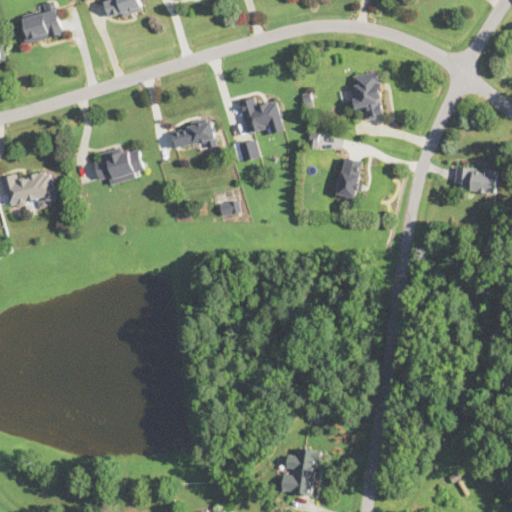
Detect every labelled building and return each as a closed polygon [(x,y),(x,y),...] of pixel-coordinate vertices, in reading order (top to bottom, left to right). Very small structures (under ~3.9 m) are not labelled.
[(104,0),(110,18),(144,9),(141,0),(104,0)] [(27,43),(65,32),(57,5),(19,16),(27,43)] [(368,118),(387,115),(379,70),(351,75),(357,109),(366,107),(368,118)] [(240,100),(247,130),(267,125),(269,133),(286,129),(279,99),(258,104),(256,96),(240,100)] [(177,149),(218,139),(212,116),(172,127),(177,149)] [(343,147),(343,133),(310,133),(310,147),(343,147)] [(241,161),(263,154),(257,136),(235,144),(241,161)] [(111,175),(112,182),(147,175),(142,150),(131,152),(129,145),(102,150),(104,157),(96,159),(99,177),(111,175)] [(337,193),(358,198),(367,160),(346,155),(337,193)] [(499,169),(458,165),(456,187),(497,191),(499,169)] [(58,203),(51,168),(2,177),(8,205),(27,202),(28,209),(58,203)] [(241,210),(239,199),(221,202),(223,213),(241,210)] [(283,490),(316,494),(321,449),(299,446),(298,455),(288,454),(283,490)]
